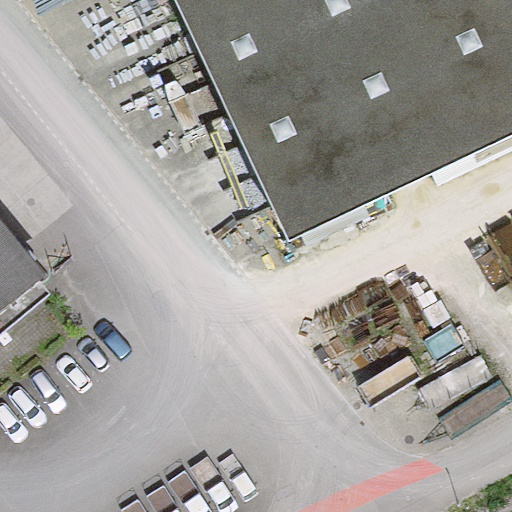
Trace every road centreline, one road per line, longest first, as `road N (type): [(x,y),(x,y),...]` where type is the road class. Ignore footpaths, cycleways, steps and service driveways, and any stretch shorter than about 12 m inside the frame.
road 1 (residential): [(0,66),(213,317),(330,511)]
road 2 (unknown): [(213,317),(511,159)]
road 3 (unclassified): [(511,438),(377,511)]
